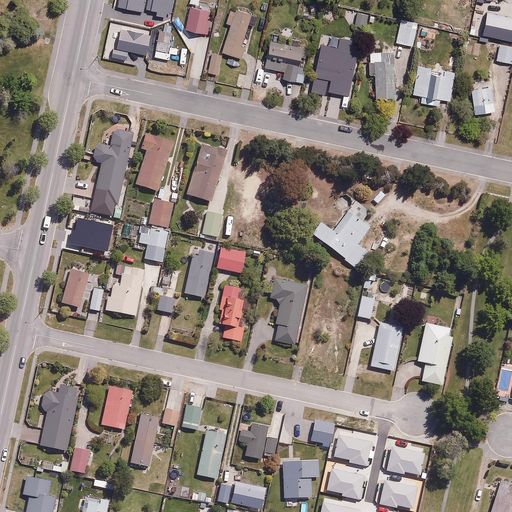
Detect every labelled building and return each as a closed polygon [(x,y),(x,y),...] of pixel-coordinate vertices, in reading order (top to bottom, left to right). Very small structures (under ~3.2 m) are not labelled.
[(175,6),(166,5),(165,15),(174,16),(175,6)] [(212,12),(189,6),(184,28),(207,34),(212,12)] [(214,39),(205,70),(216,74),(225,51),(242,57),(246,46),(241,44),(249,22),(254,24),(257,16),(229,6),(223,23),(231,26),(225,43),(214,39)] [(511,18),(498,15),(494,32),(511,35),(511,18)] [(418,26),(401,21),(395,40),(413,44),(418,26)] [(177,53),(178,47),(169,44),(172,32),(160,29),(155,49),(169,53),(167,58),(183,62),(184,55),(177,53)] [(321,56),(318,61),(323,64),(313,81),(333,93),(344,74),(351,77),(356,68),(329,53),(334,44),(321,36),(313,51),(321,56)] [(307,49),(272,39),(269,49),(304,60),(307,49)] [(209,42),(196,40),(189,76),(202,79),(209,42)] [(511,61),(511,44),(500,41),(495,59),(511,64),(511,61)] [(393,49),(370,49),(370,75),(374,75),(375,96),(393,96),(393,49)] [(458,56),(451,55),(448,65),(455,66),(458,56)] [(282,77),(303,80),(305,68),(299,67),(300,62),(267,57),(266,68),(284,70),(282,77)] [(445,65),(419,60),(412,93),(421,95),(420,101),(441,106),(442,99),(450,100),(456,70),(444,68),(445,65)] [(493,112),(492,81),(472,81),(473,112),(493,112)] [(132,133),(108,128),(105,142),(97,140),(93,159),(101,161),(93,200),(117,205),(132,133)] [(172,142),(145,134),(141,146),(147,148),(136,186),(156,192),(172,142)] [(227,150),(196,142),(183,192),(214,200),(227,150)] [(173,202),(153,199),(149,223),(169,226),(173,202)] [(370,227),(347,208),(331,228),(319,218),(310,230),(360,271),(373,255),(357,243),(370,227)] [(223,213),(208,209),(202,233),(217,237),(223,213)] [(168,231),(150,228),(149,233),(140,231),(138,244),(146,245),(144,259),(162,263),(168,231)] [(214,267),(239,272),(244,250),(219,245),(214,267)] [(213,255),(194,250),(183,291),(203,296),(213,255)] [(121,281),(113,279),(109,295),(106,295),(104,308),(134,314),(142,270),(123,267),(121,281)] [(89,273),(71,268),(62,301),(80,306),(89,273)] [(306,285),(275,279),(271,301),(281,303),(274,340),(295,344),(306,285)] [(417,282),(409,280),(407,294),(415,295),(417,282)] [(236,324),(243,286),(223,283),(216,323),(224,325),(222,337),(241,341),(244,325),(236,324)] [(104,290),(92,287),(88,307),(100,309),(104,290)] [(175,298),(161,295),(157,309),(171,312),(175,298)] [(374,298),(362,296),(359,314),(370,317),(374,298)] [(421,379),(443,384),(456,328),(426,321),(417,360),(425,362),(421,379)] [(403,331),(380,325),(370,365),(394,371),(403,331)] [(86,370),(79,369),(77,383),(84,384),(86,370)] [(80,387),(54,381),(51,394),(45,392),(41,411),(47,412),(40,444),(66,450),(80,387)] [(131,387),(107,382),(100,423),(124,428),(131,387)] [(205,396),(189,392),(180,426),(196,430),(205,396)] [(177,408),(164,407),(162,423),(175,424),(177,408)] [(160,417),(142,413),(130,462),(148,466),(160,417)] [(318,458),(328,460),(335,422),(314,418),(310,440),(321,442),(318,458)] [(246,456),(261,459),(263,451),(276,454),(279,438),(266,436),(268,426),(253,423),(251,431),(241,429),(238,443),(248,445),(246,456)] [(218,433),(207,430),(198,473),(218,477),(227,430),(219,429),(218,433)] [(90,450),(74,446),(68,469),(85,473),(90,450)] [(299,454),(282,454),(282,497),(311,497),(311,478),(319,477),(318,457),(299,458),(299,454)] [(362,507),(371,475),(342,467),(333,501),(350,506),(348,511),(378,511),(379,511),(362,507)] [(51,511),(55,495),(47,494),(50,481),(26,476),(22,495),(29,496),(25,511),(51,511)] [(495,486),(491,498),(495,499),(490,511),(509,511),(511,504),(511,485),(501,481),(499,487),(495,486)] [(231,487),(219,485),(217,500),(228,502),(231,487)] [(83,511),(82,511),(106,511),(110,500),(81,492),(76,510),(83,511)] [(406,511),(408,508),(390,503),(387,511),(406,511)]
